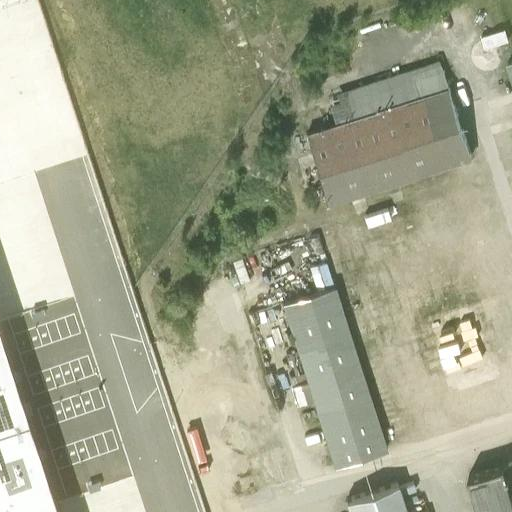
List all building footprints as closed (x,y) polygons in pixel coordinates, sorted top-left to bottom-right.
[(328,204),(473,157),(440,59),(327,96),(334,122),(305,131),(328,204)] [(387,449),(336,285),(282,301),(334,466),(387,449)] [(0,511),(58,511),(0,332),(0,511)] [(511,511),(511,461),(469,474),(480,511),(511,511)] [(407,511),(397,481),(344,498),(348,511),(407,511)]
